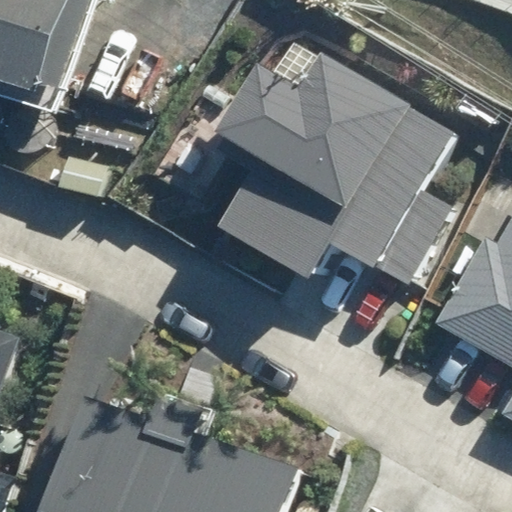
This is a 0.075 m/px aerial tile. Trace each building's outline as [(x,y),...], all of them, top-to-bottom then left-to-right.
[(0,0),(0,69),(25,77),(48,0),(0,0)] [(361,56),(350,75),(303,48),(245,149),(287,173),(256,226),(355,283),(374,251),(433,285),(476,211),(453,197),(491,131),(361,56)] [(511,246),(503,242),(456,327),(511,358),(511,246)] [(0,381),(32,304),(0,290),(0,381)] [(187,396),(179,422),(109,398),(70,511),(321,511),(334,474),(228,438),(237,413),(187,396)]
